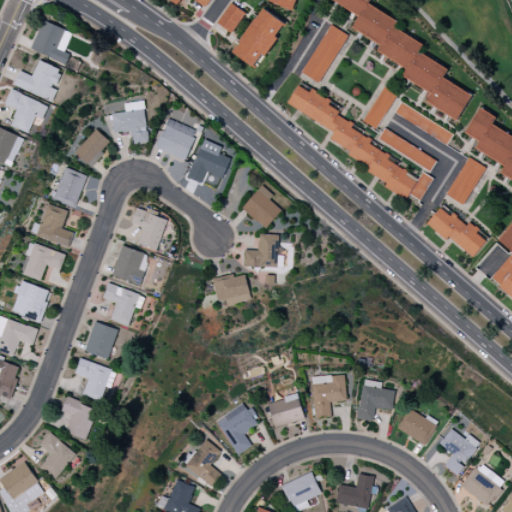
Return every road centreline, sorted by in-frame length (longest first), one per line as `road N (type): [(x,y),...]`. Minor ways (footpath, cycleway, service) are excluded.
road 1 (secondary): [(70,0),(205,99),(511,367)]
road 2 (secondary): [(511,331),(129,2)]
road 3 (residential): [(0,450),(34,417),(118,193),(132,179)]
road 4 (residential): [(231,511),(264,471),(330,446),(399,461),(448,511)]
